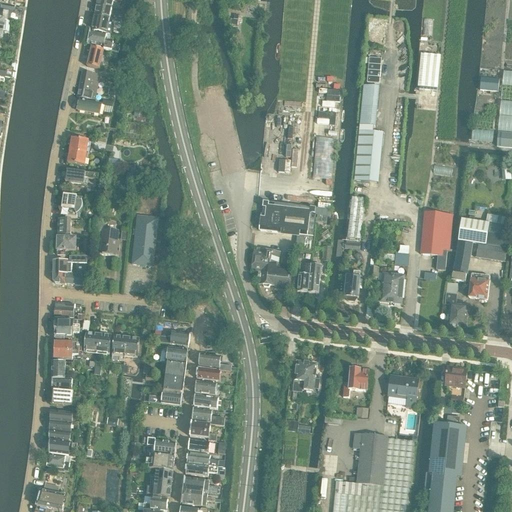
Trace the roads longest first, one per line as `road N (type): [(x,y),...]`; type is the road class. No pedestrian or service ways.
road 1 (primary): [(243,511),(253,411),(248,356),(185,149),(161,0)]
road 2 (unclassified): [(511,354),(277,323),(248,287),(236,181),(201,103)]
road 3 (residential): [(45,291),(197,313),(172,511)]
road 4 (residential): [(45,291),(51,192),(89,0)]
road 5 (residential): [(25,511),(45,291)]
